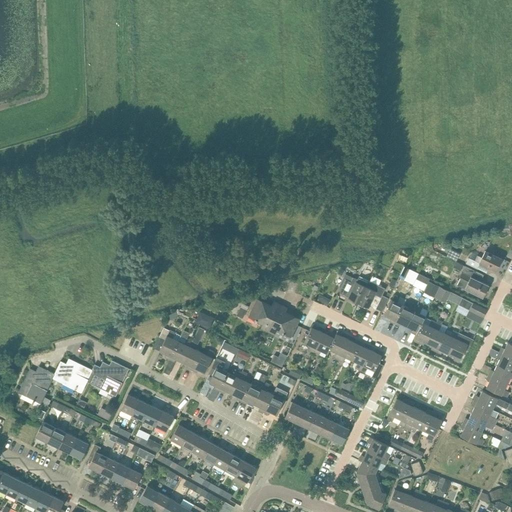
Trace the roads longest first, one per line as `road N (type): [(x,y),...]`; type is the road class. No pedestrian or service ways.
road 1 (residential): [(264,493),(277,451),(271,439),(81,339),(56,346)]
road 2 (residential): [(322,508),(390,364)]
road 3 (residential): [(117,511),(0,451)]
road 4 (track): [(124,158),(0,196)]
